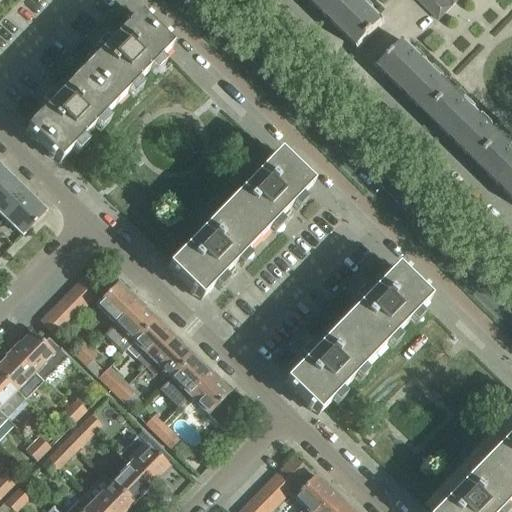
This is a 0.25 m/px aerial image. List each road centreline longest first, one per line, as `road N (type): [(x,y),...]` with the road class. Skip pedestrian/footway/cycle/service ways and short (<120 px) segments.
road 1 (tertiary): [(511,316),(187,0)]
road 2 (residential): [(511,245),(260,0)]
road 3 (residential): [(154,0),(369,211)]
road 4 (residential): [(226,358),(369,211)]
road 5 (residential): [(369,211),(511,350)]
road 6 (residential): [(226,358),(86,222)]
road 7 (residential): [(384,511),(287,417)]
road 8 (residential): [(191,511),(287,417)]
road 9 (residential): [(0,313),(86,222)]
